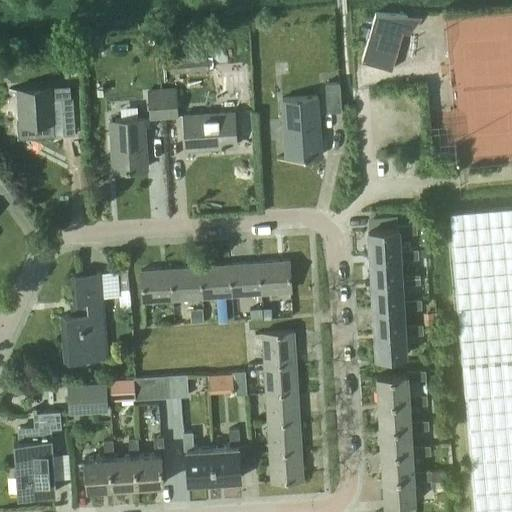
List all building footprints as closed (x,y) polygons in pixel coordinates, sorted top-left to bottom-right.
[(422,14),(375,11),(373,20),(362,59),(391,68),(402,29),(408,31),(422,14)] [(106,53),(147,50),(146,37),(105,39),(106,53)] [(213,68),(211,46),(167,49),(168,71),(213,68)] [(341,109),(339,81),(325,82),(326,110),(341,109)] [(70,96),(69,85),(18,88),(20,123),(36,122),(37,134),(53,133),(52,121),(53,121),(52,98),(61,97),(63,133),(75,132),(72,96),(70,96)] [(176,86),(161,87),(162,117),(178,116),(176,86)] [(149,118),(162,117),(161,87),(147,88),(149,118)] [(321,155),(317,94),(281,97),(286,157),(321,155)] [(235,145),(233,111),(183,114),(186,148),(235,145)] [(145,167),(142,118),(108,120),(111,170),(145,167)] [(461,354),(511,349),(511,205),(449,211),(461,354)] [(368,228),(369,253),(401,252),(401,249),(400,233),(417,232),(416,222),(397,224),(397,215),(387,216),(388,227),(368,228)] [(401,252),(369,253),(370,279),(403,277),(402,274),(402,258),(418,257),(418,248),(401,249),(401,252)] [(259,260),(261,292),(290,290),(288,258),(259,260)] [(259,260),(229,263),(231,294),(261,292),(259,260)] [(231,294),(229,263),(199,265),(201,296),(231,294)] [(199,265),(170,267),(172,298),(201,296),(199,265)] [(172,298),(170,267),(140,269),(142,300),(172,298)] [(106,355),(100,272),(72,274),(74,302),(71,302),(72,314),(62,315),(65,358),(106,355)] [(403,277),(370,279),(372,304),(404,302),(404,299),(403,283),(420,282),(419,273),(402,274),(403,277)] [(404,302),(372,304),(374,330),(406,328),(405,324),(404,308),(421,307),(421,298),(404,299),(404,302)] [(193,321),(205,321),(204,308),(192,309),(193,321)] [(406,328),(374,330),(375,355),(407,353),(406,334),(423,333),(422,323),(405,324),(406,328)] [(261,332),(263,361),(295,360),(293,330),(261,332)] [(511,511),(511,349),(461,354),(473,511),(511,511)] [(297,389),(295,360),(263,361),(265,391),(297,389)] [(410,398),(409,395),(408,379),(425,378),(425,368),(406,370),(406,373),(376,375),(378,400),(410,398)] [(246,392),(245,369),(233,370),(234,393),(246,392)] [(168,374),(170,396),(188,395),(186,373),(168,374)] [(156,375),(158,397),(170,396),(168,374),(156,375)] [(147,398),(146,375),(134,376),(135,398),(147,398)] [(146,375),(147,398),(158,397),(156,375),(146,375)] [(135,398),(134,376),(105,378),(107,400),(135,398)] [(105,383),(69,384),(70,410),(107,408),(105,383)] [(267,421),(299,419),(297,389),(265,391),(267,421)] [(410,398),(378,400),(379,425),(411,423),(411,420),(410,404),(427,403),(426,393),(409,395),(410,398)] [(35,412),(35,408),(34,408),(35,426),(19,427),(22,475),(17,475),(18,492),(10,492),(10,494),(54,490),(50,426),(60,425),(59,410),(35,412)] [(267,421),(269,450),(300,448),(299,419),(267,421)] [(411,423),(379,425),(381,450),(413,448),(412,445),(411,429),(428,428),(428,419),(411,420),(411,423)] [(229,445),(211,446),(213,479),(240,477),(237,445),(239,445),(238,427),(228,428),(229,445)] [(213,479),(211,446),(193,447),(192,431),(182,431),(183,449),(185,449),(187,481),(213,479)] [(155,452),(137,453),(135,453),(137,484),(162,483),(160,451),(162,451),(161,435),(154,436),(155,452)] [(112,486),(137,484),(135,453),(137,453),(136,437),(129,438),(130,454),(112,455),(110,455),(112,486)] [(86,488),(112,486),(110,455),(112,455),(111,439),(104,440),(105,456),(84,457),(86,488)] [(413,448),(381,450),(382,475),(414,474),(414,470),(413,454),(430,453),(429,444),(412,445),(413,448)] [(302,478),(300,448),(269,450),(270,480),(302,478)] [(446,485),(445,468),(430,469),(430,479),(431,486),(446,485)] [(414,474),(382,475),(384,501),(415,499),(415,483),(415,481),(415,480),(430,479),(430,469),(414,470),(414,474)]
